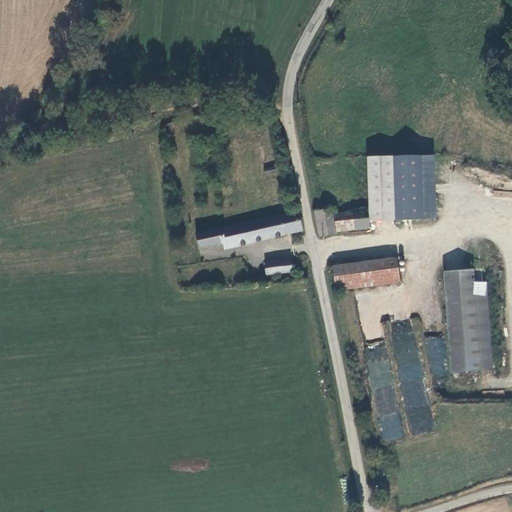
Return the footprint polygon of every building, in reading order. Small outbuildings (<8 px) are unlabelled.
[(430,155),(389,156),(392,220),(433,218),(430,155)] [(389,156),(363,156),(364,209),(366,221),(392,220),(389,156)] [(334,232),(331,213),(330,208),(312,211),(316,233),(320,236),(334,234),(334,232)] [(366,221),(364,209),(350,210),(353,229),(367,227),(366,221)] [(334,232),(353,229),(350,210),(331,213),(334,232)] [(226,248),(304,233),(299,212),(251,221),(196,232),(199,247),(224,242),(226,248)] [(308,266),(310,265),(311,261),(310,258),(309,257),(307,256),(303,257),(301,259),(301,261),(302,264),(305,266),(308,266)] [(399,260),(338,268),(341,288),(401,280),(399,260)] [(267,263),(268,276),(281,275),(291,275),(290,262),(267,263)] [(485,268),(443,270),(451,373),(492,370),(485,268)] [(420,371),(413,331),(422,330),(419,316),(409,318),(409,320),(381,325),(384,342),(392,341),(399,375),(420,371)] [(445,337),(429,337),(429,376),(445,376),(445,337)]
